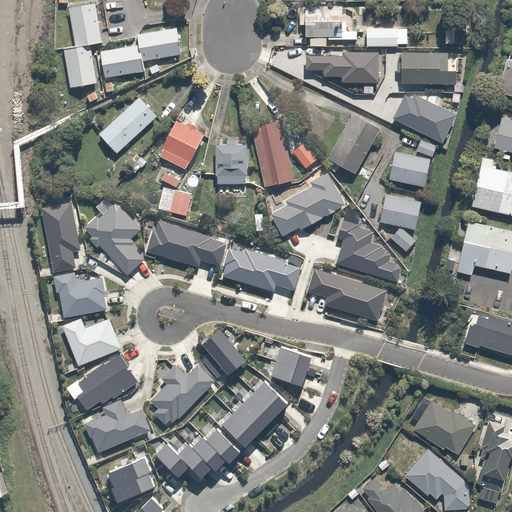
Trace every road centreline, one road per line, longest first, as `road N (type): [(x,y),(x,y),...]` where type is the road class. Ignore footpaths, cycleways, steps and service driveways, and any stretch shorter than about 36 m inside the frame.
road 1 (residential): [(342,340),(330,395),(309,434),(264,475),(201,502)]
road 2 (residential): [(342,340),(511,385)]
road 3 (residential): [(209,309),(177,336),(160,337),(146,322),(148,305),(165,294),(186,302)]
road 4 (residential): [(209,309),(342,340)]
